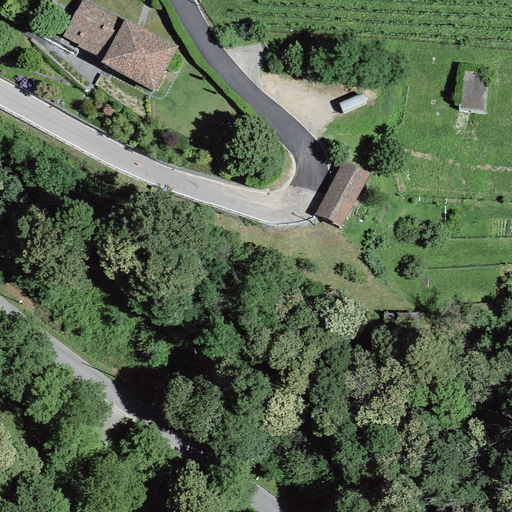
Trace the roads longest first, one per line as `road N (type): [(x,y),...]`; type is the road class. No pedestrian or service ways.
road 1 (tertiary): [(0,92),(164,177),(256,206),(296,202),(309,183),(303,148),(223,67),(181,0)]
road 2 (tertiary): [(274,511),(104,398),(0,315)]
road 3 (track): [(117,407),(60,491),(60,511)]
